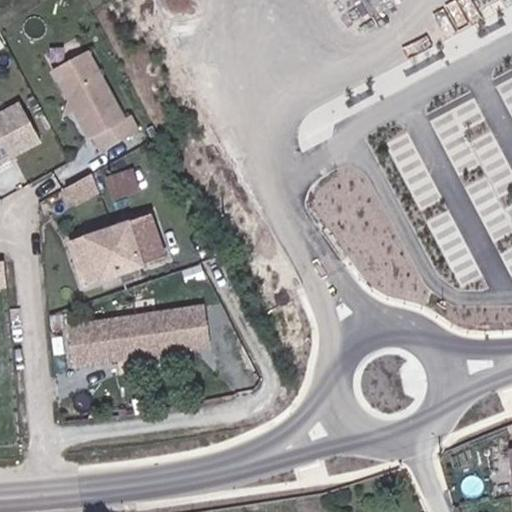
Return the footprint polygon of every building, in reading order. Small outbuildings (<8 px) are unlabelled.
[(89,51),(51,70),(86,139),(124,120),(89,51)] [(21,101),(0,111),(0,164),(43,143),(21,101)] [(95,171),(67,185),(76,204),(104,191),(95,171)] [(142,196),(135,176),(107,183),(114,204),(142,196)] [(82,235),(83,239),(68,243),(81,284),(96,279),(118,273),(120,283),(141,277),(138,267),(163,259),(150,215),(123,223),(82,235)] [(10,260),(0,260),(0,284),(11,284),(10,260)] [(202,302),(63,325),(70,369),(209,347),(202,302)]
